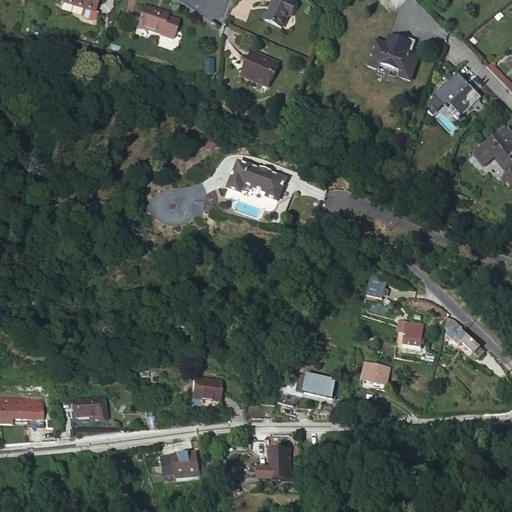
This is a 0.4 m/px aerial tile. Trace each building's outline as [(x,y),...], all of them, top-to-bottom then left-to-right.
[(62,0),(62,4),(93,13),(96,0),(62,0)] [(272,6),(268,14),(265,22),(281,29),(288,13),(290,14),(292,15),(296,5),(285,0),(271,0),(270,4),(272,6)] [(167,14),(158,11),(157,13),(151,11),(143,8),(136,27),(160,35),(160,36),(172,41),(178,22),(166,18),(167,14)] [(265,22),(268,14),(264,12),(260,20),(265,22)] [(283,30),(290,14),(288,13),(281,29),(283,30)] [(421,53),(413,51),(416,43),(397,37),(396,40),(389,37),(386,45),(375,41),(367,67),(379,71),(379,68),(400,75),(399,78),(411,82),(421,53)] [(267,87),(267,89),(268,89),(278,66),(250,53),(245,65),(248,66),(246,70),(243,69),(240,77),(257,84),(258,83),(267,87)] [(202,75),(211,76),(212,60),(203,60),(202,75)] [(490,65),(486,69),(503,87),(507,83),(490,65)] [(461,119),(479,102),(464,86),(466,84),(457,74),(434,97),(443,107),(446,104),(461,119)] [(503,87),(507,92),(511,95),(511,94),(511,87),(507,83),(503,87)] [(464,86),(479,102),(481,99),(466,84),(464,86)] [(458,122),(461,119),(446,104),(443,107),(458,122)] [(511,145),(511,144),(511,135),(506,128),(474,153),(483,165),(492,158),(494,156),(507,172),(504,175),(499,179),(508,190),(511,187),(511,145)] [(483,165),(474,153),(470,156),(479,168),(483,165)] [(492,158),(504,175),(507,172),(494,156),(492,158)] [(250,177),(229,174),(273,206),(274,206),(277,181),(261,179),(261,176),(251,174),(250,177)] [(242,191),(230,184),(227,190),(241,195),(242,191)] [(381,277),(379,276),(373,274),(367,297),(383,301),(387,282),(380,280),(381,277)] [(481,349),(461,331),(463,329),(454,321),(448,319),(445,330),(450,330),(447,334),(452,341),(458,347),(462,343),(475,355),(481,349)] [(425,345),(426,337),(423,335),(424,327),(399,324),(399,331),(406,332),(404,348),(421,350),(422,345),(425,345)] [(390,368),(368,364),(364,387),(386,391),(390,368)] [(325,383),(326,379),(300,374),(297,392),(332,399),(335,385),(325,383)] [(194,378),(192,400),(202,401),(219,403),(222,381),(194,378)] [(278,404),(293,407),(294,401),(291,401),(292,395),(280,393),(278,404)] [(95,417),(95,421),(107,419),(105,398),(74,401),(76,419),(95,417)] [(41,419),(40,399),(0,400),(0,426),(9,425),(9,421),(41,419)] [(201,406),(202,401),(192,400),(190,400),(189,405),(191,408),(199,408),(201,406)] [(290,479),(289,450),(270,451),(270,479),(290,479)] [(197,460),(195,452),(161,458),(164,476),(174,474),(174,478),(204,473),(202,459),(197,460)]
